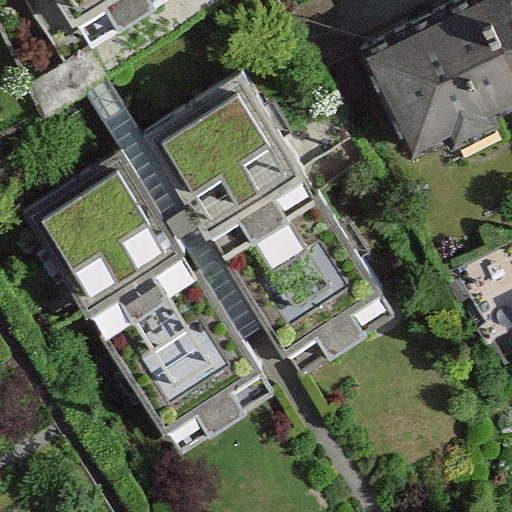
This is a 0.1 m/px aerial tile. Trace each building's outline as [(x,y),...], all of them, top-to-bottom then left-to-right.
[(60,0),(91,49),(164,0),(60,0)] [(511,45),(491,0),(470,0),(363,49),(410,153),(511,106),(511,45)] [(511,0),(491,0),(511,45),(511,0)] [(247,76),(157,133),(219,231),(309,175),(247,76)] [(183,241),(121,147),(27,208),(90,303),(183,241)] [(322,196),(232,252),(299,359),(389,302),(322,196)] [(202,274),(101,332),(169,449),(270,391),(202,274)]
